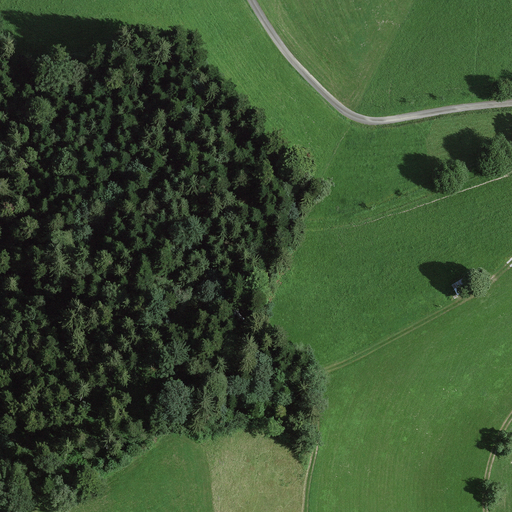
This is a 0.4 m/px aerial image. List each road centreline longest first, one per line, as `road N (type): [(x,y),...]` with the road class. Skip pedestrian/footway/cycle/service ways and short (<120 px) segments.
road 1 (track): [(508,265),(468,296),(315,377),(305,511)]
road 2 (track): [(251,0),(303,72),(352,116),(379,121),(511,102)]
